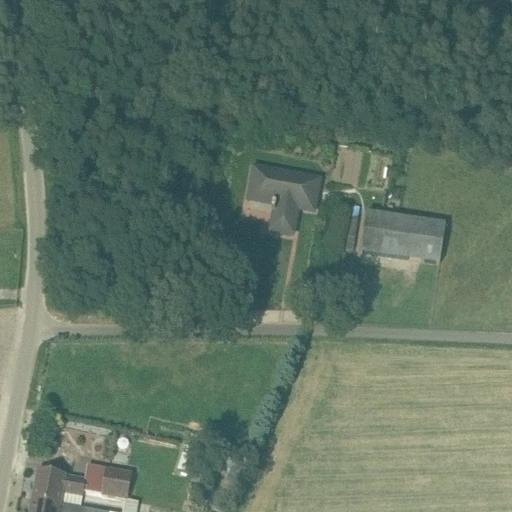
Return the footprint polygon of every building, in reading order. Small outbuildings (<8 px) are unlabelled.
[(268,231),(293,236),(299,205),(314,208),(319,182),(255,169),(249,200),(273,205),(268,231)] [(361,254),(435,264),(440,265),(446,225),(367,214),(361,254)] [(181,473),(196,478),(203,452),(188,448),(181,473)] [(245,460),(229,453),(220,474),(237,481),(245,460)] [(102,496),(126,500),(131,476),(107,471),(102,496)] [(38,473),(33,501),(80,510),(85,481),(38,473)] [(33,501),(30,511),(89,511),(80,510),(33,501)]
